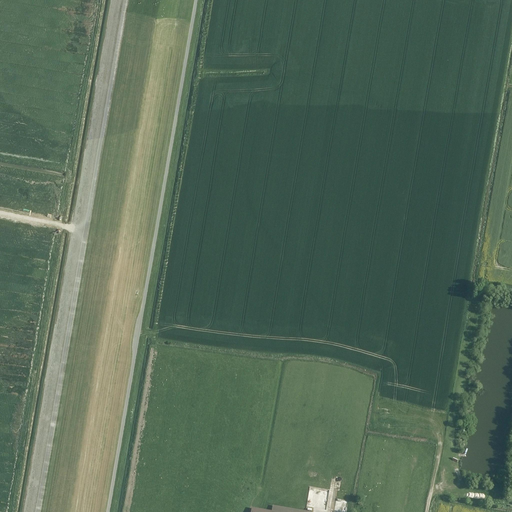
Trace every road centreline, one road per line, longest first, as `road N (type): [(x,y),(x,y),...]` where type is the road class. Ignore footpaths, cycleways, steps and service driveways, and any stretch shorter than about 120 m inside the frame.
road 1 (track): [(127,0),(38,511)]
road 2 (track): [(109,511),(196,0)]
